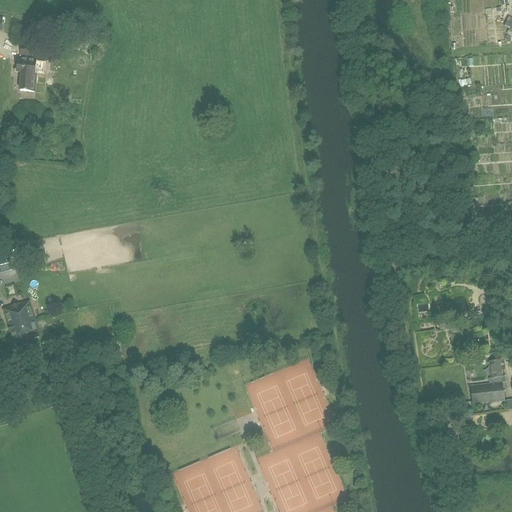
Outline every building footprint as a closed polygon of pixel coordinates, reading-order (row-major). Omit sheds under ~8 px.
[(483,36),(474,36),(474,41),(490,40),(489,16),(483,16),(483,36)] [(34,57),(34,47),(20,46),(19,55),(34,57)] [(34,92),(37,59),(20,58),(19,62),(18,62),(17,71),(22,72),(20,91),(34,92)] [(5,252),(0,253),(0,274),(11,271),(5,252)] [(7,326),(16,323),(16,324),(19,323),(19,322),(24,321),(24,323),(35,320),(29,301),(3,310),(8,325),(7,325),(7,326)] [(40,337),(35,320),(24,323),(24,321),(19,322),(19,323),(16,324),(16,323),(7,326),(9,333),(10,333),(13,342),(31,336),(32,339),(40,337)] [(457,320),(448,320),(438,321),(439,328),(444,328),(444,330),(458,329),(457,320)] [(478,334),(477,329),(470,330),(471,335),(469,335),(470,351),(489,349),(487,333),(478,334)] [(66,355),(86,351),(84,338),(63,342),(66,355)] [(472,405),(505,401),(502,383),(503,383),(502,378),(501,361),(489,362),(491,378),(488,379),(489,384),(470,387),(472,405)]
